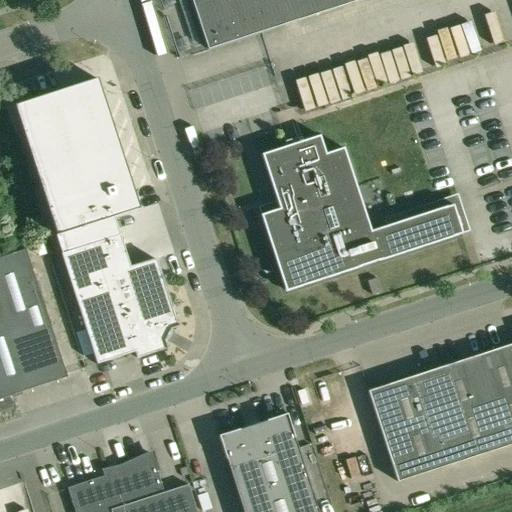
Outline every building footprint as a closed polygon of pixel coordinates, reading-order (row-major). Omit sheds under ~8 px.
[(191,0),(208,49),(260,32),(360,0),(191,0)] [(96,79),(13,106),(85,330),(93,354),(96,364),(134,353),(136,359),(167,349),(165,341),(170,330),(178,328),(156,258),(129,267),(113,217),(138,209),(96,79)] [(235,146),(256,145),(256,126),(235,127),(235,146)] [(280,211),(261,216),(267,235),(286,291),(304,284),(461,234),(452,207),(370,233),(342,149),(324,155),(317,137),(295,144),(262,155),(280,211)] [(0,257),(0,410),(14,406),(11,396),(66,378),(65,374),(25,250),(0,257)] [(376,278),(366,281),(371,295),(381,292),(376,278)] [(396,482),(511,444),(511,344),(367,391),(396,482)] [(342,376),(303,390),(313,420),(353,406),(342,376)] [(317,511),(297,448),(286,414),(218,436),(229,472),(242,511),(317,511)] [(196,511),(189,491),(188,485),(164,493),(164,492),(151,454),(108,472),(109,474),(67,488),(67,489),(74,511),(196,511)]
